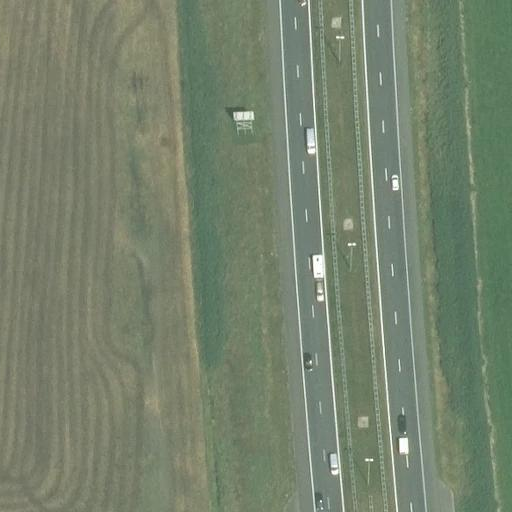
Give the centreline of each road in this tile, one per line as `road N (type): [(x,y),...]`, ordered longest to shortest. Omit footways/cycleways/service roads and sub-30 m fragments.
road 1 (motorway): [(286,0),(293,222),(322,511)]
road 2 (motorway): [(413,511),(379,0)]
